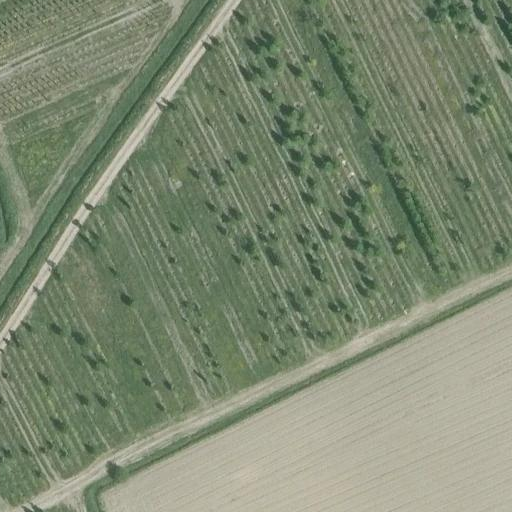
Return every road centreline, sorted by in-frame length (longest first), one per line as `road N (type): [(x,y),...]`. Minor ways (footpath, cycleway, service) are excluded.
road 1 (track): [(20,511),(511,271)]
road 2 (track): [(233,0),(0,344)]
